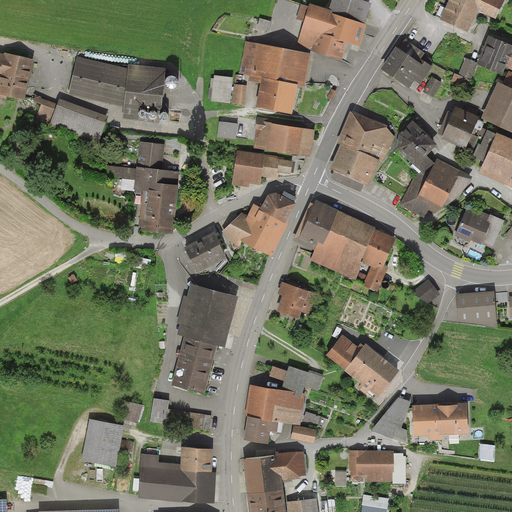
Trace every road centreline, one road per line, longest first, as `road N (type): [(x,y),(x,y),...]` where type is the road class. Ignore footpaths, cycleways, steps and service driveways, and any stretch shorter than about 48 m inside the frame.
road 1 (tertiary): [(233,511),(232,414),(244,352),(308,189)]
road 2 (tertiary): [(511,276),(450,267),(382,214),(312,179)]
road 3 (residential): [(105,237),(164,241),(274,186),(308,189)]
road 4 (tertiary): [(312,179),(334,128),(414,0)]
road 5 (unknown): [(395,28),(431,30),(476,47),(488,117)]
road 6 (residential): [(105,237),(0,170)]
road 7 (track): [(0,303),(105,237)]
